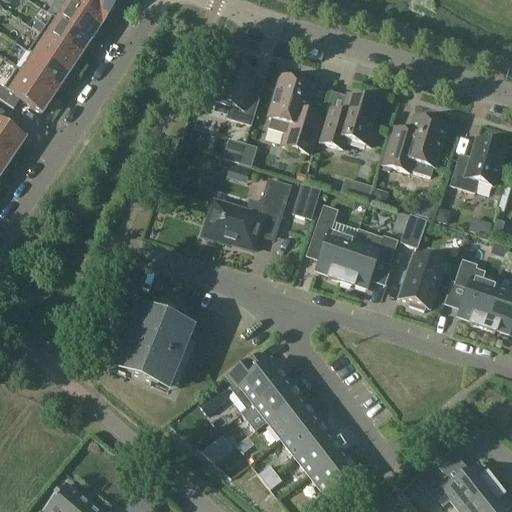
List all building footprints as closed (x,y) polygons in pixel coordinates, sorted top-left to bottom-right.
[(73,0),(68,7),(100,29),(114,8),(102,0),(73,0)] [(100,29),(68,7),(58,23),(89,46),(100,29)] [(52,19),(39,38),(78,63),(89,46),(58,23),(52,19)] [(78,63),(39,38),(27,56),(33,60),(66,80),(78,63)] [(33,60),(23,76),(55,97),(66,80),(33,60)] [(246,101),(252,80),(254,75),(248,74),(249,70),(234,66),(233,69),(227,67),(215,106),(230,110),(226,122),(250,129),(258,104),(246,101)] [(0,90),(0,104),(13,113),(20,104),(41,118),(55,97),(23,76),(17,72),(3,92),(0,90)] [(308,158),(320,120),(303,115),(311,89),(281,80),(269,122),(272,123),(269,132),(286,137),(283,150),(308,158)] [(325,115),(316,145),(342,153),(345,142),(371,150),(376,133),(371,131),(377,109),(347,100),(340,120),(325,115)] [(0,156),(11,164),(24,144),(3,129),(9,120),(0,113),(0,156)] [(391,140),(382,173),(389,175),(390,171),(409,176),(409,175),(430,181),(433,171),(445,130),(415,121),(411,137),(408,145),(391,140)] [(469,168),(457,165),(450,190),(473,197),(477,185),(492,189),(503,151),(497,149),(498,146),(483,142),(482,145),(476,143),(469,168)] [(242,148),(226,143),(219,163),(236,168),(242,148)] [(0,156),(0,179),(11,164),(0,156)] [(85,157),(78,171),(89,177),(96,162),(85,157)] [(229,215),(212,210),(203,239),(253,255),(264,216),(280,221),(289,191),(268,184),(261,208),(249,204),(246,215),(231,210),(229,215)] [(364,188),(360,201),(368,204),(372,191),(364,188)] [(292,219),(310,224),(319,196),(301,190),(292,219)] [(354,244),(353,244),(329,236),(336,216),(323,211),(312,242),(325,247),(315,275),(328,279),(327,281),(340,286),(354,244)] [(437,211),(433,224),(447,228),(451,215),(437,211)] [(398,216),(392,235),(403,238),(404,234),(409,220),(400,217),(398,216)] [(403,238),(400,248),(416,253),(426,224),(409,219),(409,220),(404,234),(403,238)] [(357,235),(353,244),(354,244),(340,286),(352,290),(353,288),(366,292),(375,264),(388,269),(396,246),(383,241),(382,243),(357,235)] [(397,304),(409,308),(408,311),(424,316),(425,313),(429,315),(445,268),(413,257),(397,304)] [(475,270),(462,265),(454,288),(467,292),(457,320),(470,325),(469,327),(482,331),(496,290),(497,288),(482,283),(484,276),(474,273),(475,270)] [(511,295),(496,290),(482,331),(494,336),(495,333),(508,338),(511,326),(511,295)] [(117,364),(113,374),(167,396),(171,386),(178,388),(192,353),(186,350),(191,336),(169,327),(174,313),(166,309),(160,324),(137,315),(132,328),(129,327),(114,363),(117,364)] [(253,408),(285,384),(270,365),(259,373),(251,363),(227,381),(237,393),(239,391),(253,408)] [(285,384),(253,408),(267,426),(299,402),(285,384)] [(219,410),(211,400),(198,410),(206,421),(219,410)] [(299,402),(267,426),(281,444),(313,420),(299,402)] [(327,438),(313,420),(281,444),(295,462),(327,438)] [(327,438),(295,462),(309,480),(341,456),(327,438)] [(247,442),(235,451),(241,458),(253,449),(247,442)] [(208,454),(197,462),(207,472),(216,466),(208,454)] [(355,474),(341,456),(309,480),(322,498),(320,500),(329,511),(353,493),(344,483),(355,474)] [(275,478),(269,470),(258,479),(264,487),(275,478)] [(442,478),(424,493),(434,505),(436,503),(442,511),(450,505),(456,511),(465,511),(494,489),(486,479),(484,480),(476,470),(468,476),(453,488),(444,478),(444,477),(442,478)] [(281,486),(275,478),(264,487),(270,495),(281,486)] [(95,511),(66,487),(44,511),(95,511)] [(508,511),(509,511),(501,501),(503,500),(494,489),(465,511),(508,511)] [(395,511),(406,502),(400,495),(389,505),(395,511)]
